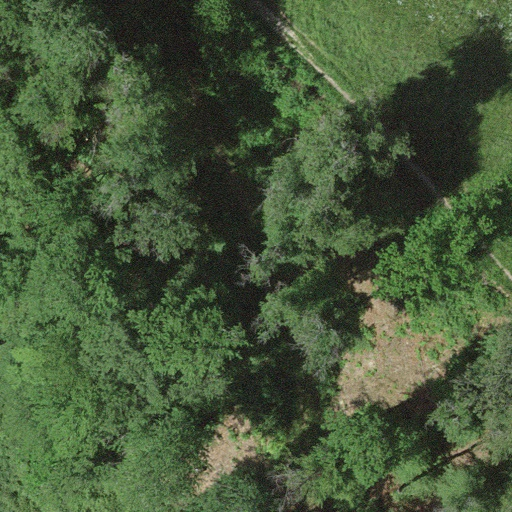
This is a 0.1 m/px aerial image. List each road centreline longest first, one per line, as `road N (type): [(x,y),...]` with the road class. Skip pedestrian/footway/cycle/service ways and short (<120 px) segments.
road 1 (track): [(180,0),(192,53),(277,242),(338,511)]
road 2 (track): [(249,0),(511,282)]
